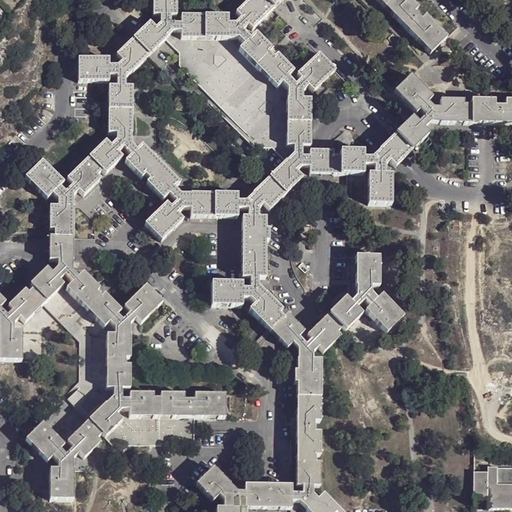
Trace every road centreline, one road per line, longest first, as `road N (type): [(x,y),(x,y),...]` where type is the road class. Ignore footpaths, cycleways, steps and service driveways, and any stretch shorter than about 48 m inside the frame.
road 1 (residential): [(511,193),(442,193),(364,121),(338,118),(325,139),(323,295),(267,356),(268,389)]
road 2 (residential): [(112,0),(67,40),(65,112),(0,179)]
